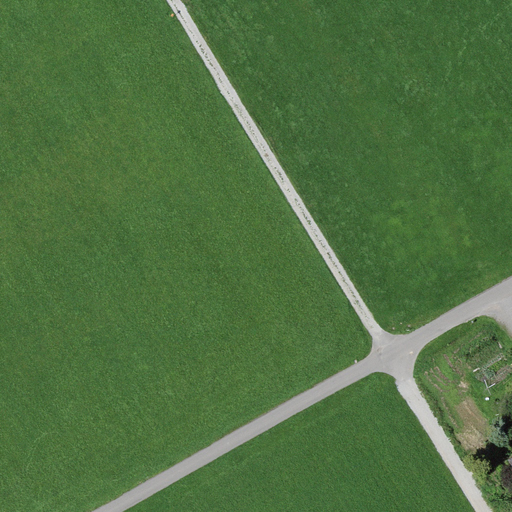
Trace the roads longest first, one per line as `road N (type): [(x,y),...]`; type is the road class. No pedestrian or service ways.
road 1 (track): [(171,0),(484,511)]
road 2 (track): [(108,511),(511,286)]
